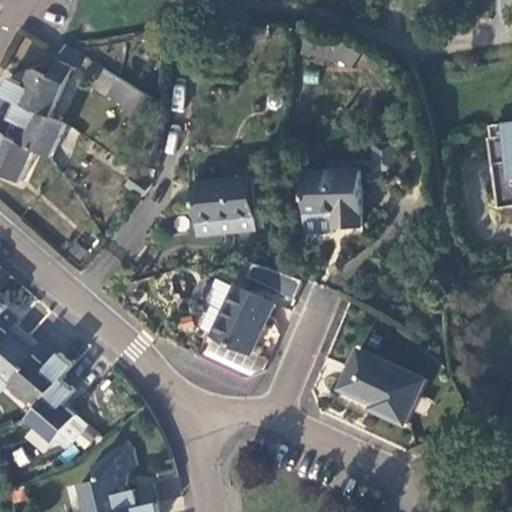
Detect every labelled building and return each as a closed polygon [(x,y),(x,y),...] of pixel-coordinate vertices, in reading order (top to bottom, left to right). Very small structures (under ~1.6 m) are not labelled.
[(10,78),(3,94),(19,103),(52,118),(75,68),(58,61),(50,78),(35,70),(28,85),(10,78)] [(155,99),(121,78),(110,95),(144,117),(153,103),(155,99)] [(53,155),(68,125),(52,118),(19,103),(13,118),(28,125),(21,141),(37,148),(53,155)] [(166,112),(153,103),(144,117),(158,125),(166,112)] [(511,122),(511,123),(511,134),(494,137),(496,154),(499,179),(503,207),(511,205),(511,122)] [(21,141),(0,131),(0,171),(22,181),(37,148),(21,141)] [(336,225),(363,225),(363,168),(305,170),(306,232),(336,231),(336,225)] [(253,175),(194,182),(200,232),(258,226),(253,175)] [(293,294),(298,278),(250,266),(246,281),(293,294)] [(251,353),(274,303),(236,286),(212,335),(251,353)] [(10,307),(0,298),(0,370),(1,371),(32,335),(19,323),(13,331),(7,327),(17,316),(9,309),(10,307)] [(59,357),(32,335),(1,371),(40,405),(64,379),(76,365),(63,353),(59,357)] [(426,379),(360,348),(341,389),(374,403),(372,408),(405,423),(426,379)] [(40,405),(28,418),(55,442),(79,415),(65,403),(77,389),(64,379),(40,405)] [(112,511),(157,501),(154,484),(129,490),(128,484),(131,471),(138,466),(134,447),(128,440),(97,465),(100,478),(80,483),(86,511),(112,511)] [(159,511),(157,501),(112,511),(159,511)]
